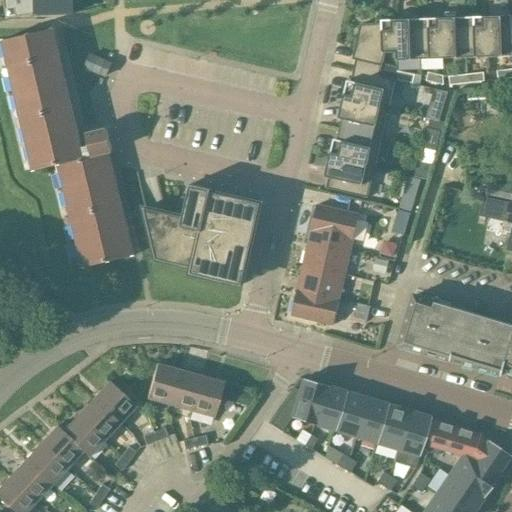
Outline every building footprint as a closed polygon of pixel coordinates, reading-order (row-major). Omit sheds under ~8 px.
[(39,13),(40,14),(73,14),(73,0),(6,0),(9,18),(39,13)] [(488,16),(465,17),(467,57),(489,56),(488,16)] [(511,32),(511,16),(488,16),(489,56),(511,55),(511,32)] [(465,17),(443,18),(444,58),(467,57),(465,17)] [(398,51),(398,59),(421,58),(420,18),(397,19),(398,51)] [(420,18),(421,58),(444,58),(443,18),(420,18)] [(354,70),(396,79),(381,75),(386,51),(398,51),(397,19),(381,19),(381,23),(361,24),(353,58),(357,59),(354,70)] [(57,165),(82,268),(135,255),(106,129),(86,133),(91,155),(78,159),(48,29),(2,40),(33,169),(33,171),(48,167),(57,165)] [(85,67),(105,76),(111,64),(105,61),(90,55),(85,67)] [(511,69),(497,71),(498,80),(511,78),(511,69)] [(344,98),(389,109),(396,79),(354,70),(352,80),(348,79),(344,98)] [(397,80),(412,84),(414,75),(397,71),(397,80)] [(426,81),(443,85),(443,76),(428,72),(426,81)] [(467,75),(467,84),(484,82),(483,73),(467,75)] [(449,77),(450,86),(467,84),(467,75),(449,77)] [(426,117),(440,121),(449,92),(435,88),(426,117)] [(340,128),(382,138),(389,109),(344,98),(339,117),(343,117),(340,128)] [(330,156),(375,167),(382,138),(340,128),(338,139),(334,138),(330,156)] [(423,149),(434,151),(438,131),(427,129),(423,149)] [(326,187),(368,197),(375,167),(330,156),(326,175),(329,176),(326,187)] [(414,177),(427,180),(431,164),(418,161),(414,177)] [(399,208),(411,212),(420,180),(408,177),(399,208)] [(485,196),(511,202),(511,197),(511,185),(489,180),(485,196)] [(190,273),(242,285),(261,203),(211,192),(211,189),(190,184),(183,217),(154,210),(144,208),(156,259),(192,268),(190,273)] [(506,251),(511,252),(511,201),(511,202),(485,196),(479,216),(505,221),(505,223),(503,231),(510,233),(506,251)] [(310,232),(353,242),(359,214),(317,204),(310,232)] [(392,232),(404,235),(410,214),(398,210),(392,232)] [(391,257),(400,239),(380,229),(371,247),(391,257)] [(304,259),(346,269),(353,242),(310,232),(304,259)] [(297,286),(340,296),(346,269),(304,259),(297,286)] [(353,313),(364,316),(373,284),(362,281),(353,313)] [(291,314),(333,324),(340,296),(297,286),(291,314)] [(511,329),(434,307),(436,302),(414,295),(400,344),(503,374),(508,363),(511,364),(511,329)] [(147,399),(169,405),(178,371),(156,365),(147,399)] [(169,405),(190,411),(200,377),(178,371),(169,405)] [(190,411),(213,417),(222,384),(200,377),(190,411)] [(313,424),(325,386),(326,387),(326,386),(302,379),(290,418),(314,425),(314,424),(313,424)] [(108,381),(92,399),(119,423),(135,406),(108,381)] [(334,430),(346,393),(338,391),(326,387),(325,386),(313,424),(314,424),(334,430)] [(355,437),(366,399),(346,393),(334,430),(336,431),(355,437)] [(77,415),(104,440),(119,423),(92,399),(77,415)] [(376,443),(387,405),(366,399),(355,437),(357,438),(376,443)] [(397,449),(408,412),(387,405),(376,443),(397,449)] [(418,456),(430,418),(408,412),(397,449),(418,456)] [(104,440),(77,415),(62,432),(82,450),(81,451),(88,457),(104,440)] [(495,475),(509,455),(487,441),(479,436),(435,423),(428,444),(440,448),(461,454),(462,454),(495,476),(495,475)] [(40,444),(66,467),(81,451),(82,450),(62,432),(56,426),(40,444)] [(153,433),(156,442),(167,438),(164,429),(153,433)] [(142,437),(146,446),(156,442),(153,433),(142,437)] [(194,439),(196,447),(207,445),(205,436),(194,439)] [(310,450),(317,440),(310,436),(304,446),(310,450)] [(183,441),(184,450),(196,447),(194,439),(183,441)] [(25,460),(51,484),(66,467),(40,444),(25,460)] [(437,456),(440,448),(428,444),(426,452),(437,456)] [(128,448),(121,457),(128,462),(135,453),(128,448)] [(495,476),(462,454),(461,454),(448,474),(448,475),(449,474),(482,497),(482,498),(497,476),(495,475),(495,476)] [(342,469),(348,459),(341,455),(335,465),(342,469)] [(114,466),(122,471),(128,462),(121,457),(114,466)] [(349,473),(355,463),(348,459),(342,469),(349,473)] [(10,477),(36,501),(51,484),(25,460),(10,477)] [(382,487),(388,477),(382,472),(375,482),(382,487)] [(425,487),(429,480),(419,473),(415,480),(425,487)] [(482,497),(449,474),(448,475),(435,494),(462,511),(471,511),(472,511),(482,497)] [(0,487),(0,499),(13,511),(25,511),(36,501),(10,477),(0,487)] [(388,491),(395,481),(388,477),(382,487),(388,491)] [(95,494),(102,500),(109,490),(101,485),(95,494)] [(89,504),(96,509),(102,500),(95,494),(89,504)] [(409,511),(412,511),(418,503),(405,494),(398,504),(401,506),(409,511)] [(462,511),(435,494),(422,511),(462,511)]
